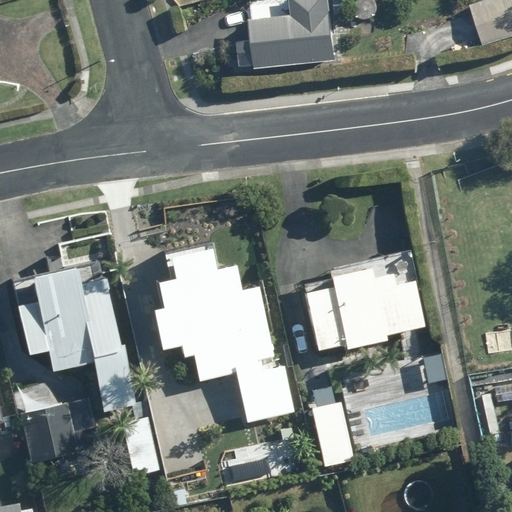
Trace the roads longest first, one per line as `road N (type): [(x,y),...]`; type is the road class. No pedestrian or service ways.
road 1 (tertiary): [(511,99),(405,122),(155,151)]
road 2 (residential): [(114,0),(155,151)]
road 3 (tertiary): [(155,151),(0,172)]
